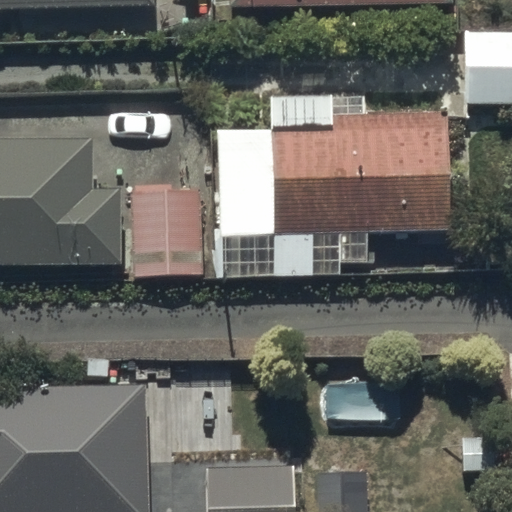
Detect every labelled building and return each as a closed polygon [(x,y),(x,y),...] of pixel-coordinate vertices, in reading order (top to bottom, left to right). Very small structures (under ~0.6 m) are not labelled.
[(0,0),(0,20),(150,19),(149,0),(0,0)] [(229,0),(230,17),(452,13),(451,0),(229,0)] [(511,42),(464,41),(463,111),(511,111),(511,42)] [(268,145),(216,147),(219,249),(335,245),(336,272),(368,271),(367,247),(448,245),(444,127),(328,130),(328,110),(267,112),(268,145)] [(93,205),(93,154),(0,154),(0,281),(116,281),(116,205),(93,205)] [(197,196),(130,199),(134,288),(201,285),(197,196)] [(148,511),(146,400),(0,402),(0,511),(148,511)] [(296,511),(295,472),(204,476),(205,511),(296,511)]
